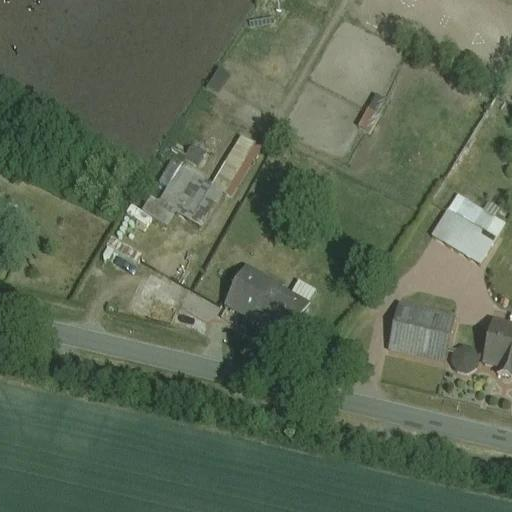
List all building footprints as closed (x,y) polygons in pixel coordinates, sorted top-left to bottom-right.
[(184,167),(162,206),(198,227),(221,189),(184,167)] [(460,195),(435,238),(483,267),(509,224),(460,195)] [(312,304),(250,269),(227,310),(289,344),(312,304)] [(458,318),(404,305),(393,353),(446,365),(458,318)] [(511,324),(498,322),(487,367),(501,370),(500,376),(511,379),(511,324)] [(467,350),(458,356),(456,366),(461,375),(471,377),(480,372),(483,362),(477,353),(467,350)]
